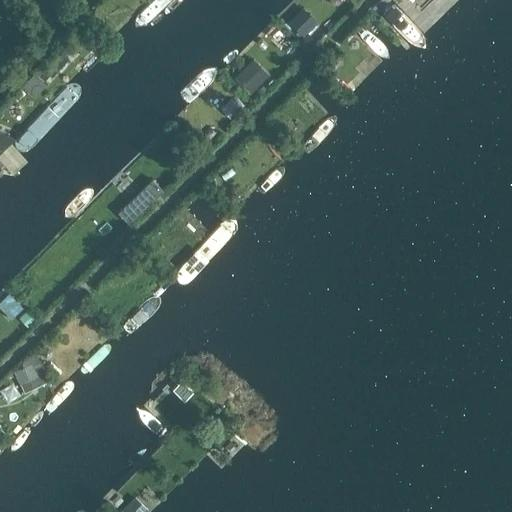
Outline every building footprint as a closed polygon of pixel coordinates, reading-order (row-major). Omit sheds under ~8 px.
[(300,11),(290,22),(303,36),(314,26),(300,11)] [(307,35),(301,41),(309,48),(315,43),(307,35)] [(327,61),(326,63),(326,66),(327,68),(329,69),(331,70),(334,70),(336,68),(337,67),(338,65),(338,62),(337,60),(335,59),(333,58),(330,58),(328,59),(327,61)] [(246,65),(234,78),(250,93),(263,80),(246,65)] [(263,86),(258,91),(262,95),(267,90),(263,86)] [(0,154),(15,139),(0,132),(0,154)] [(186,148),(180,153),(192,165),(198,160),(186,148)] [(153,179),(118,213),(129,224),(164,191),(153,179)] [(9,293),(0,302),(0,307),(11,319),(23,307),(9,293)] [(29,308),(19,318),(28,327),(38,318),(29,308)] [(45,350),(43,353),(44,356),(46,358),(50,358),(52,355),(51,351),(48,350),(45,350)] [(37,360),(15,371),(21,385),(44,375),(37,360)] [(181,382),(173,390),(184,401),(192,393),(181,382)] [(135,498),(124,509),(126,511),(142,511),(146,509),(135,498)]
